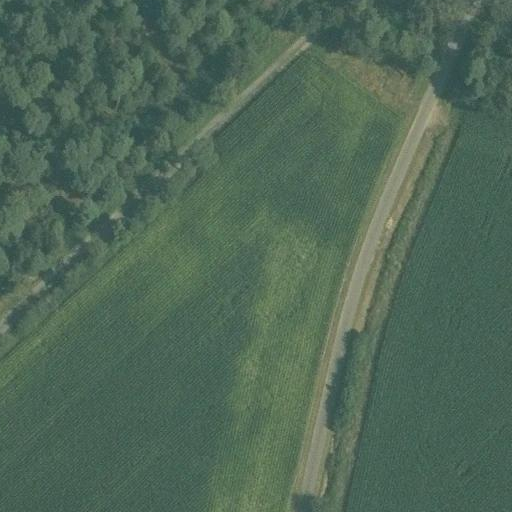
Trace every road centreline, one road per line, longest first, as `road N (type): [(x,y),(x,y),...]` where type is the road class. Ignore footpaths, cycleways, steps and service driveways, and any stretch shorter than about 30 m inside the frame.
road 1 (unclassified): [(302,511),(342,334),(384,206),(472,0)]
road 2 (track): [(0,330),(338,0)]
